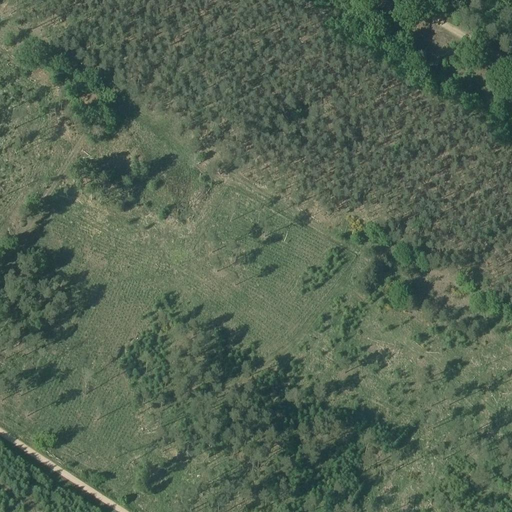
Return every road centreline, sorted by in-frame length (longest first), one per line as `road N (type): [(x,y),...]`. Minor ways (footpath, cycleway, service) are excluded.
road 1 (track): [(121,511),(0,434)]
road 2 (track): [(511,69),(399,0)]
